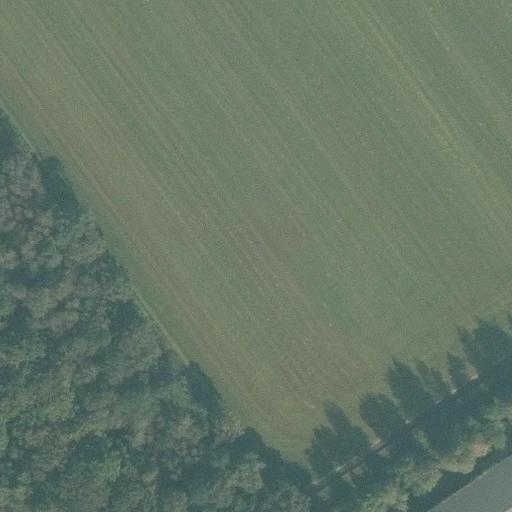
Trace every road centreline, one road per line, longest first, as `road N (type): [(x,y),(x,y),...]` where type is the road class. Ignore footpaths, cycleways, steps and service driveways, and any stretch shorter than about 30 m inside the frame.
road 1 (track): [(308,511),(511,378)]
road 2 (track): [(0,316),(119,479)]
road 3 (track): [(108,508),(0,358)]
